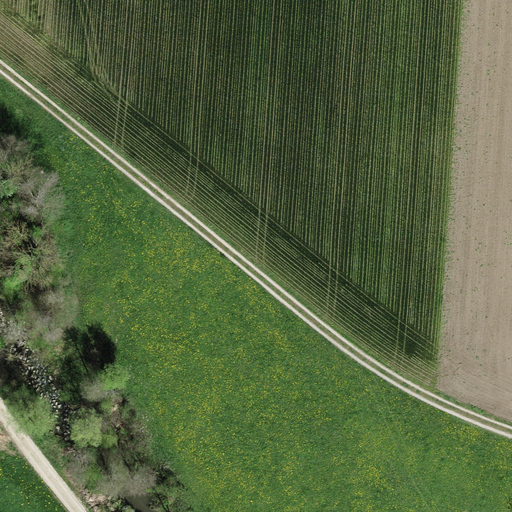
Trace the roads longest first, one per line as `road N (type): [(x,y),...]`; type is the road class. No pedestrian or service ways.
road 1 (track): [(511,430),(389,368),(0,56)]
road 2 (track): [(83,511),(0,410)]
